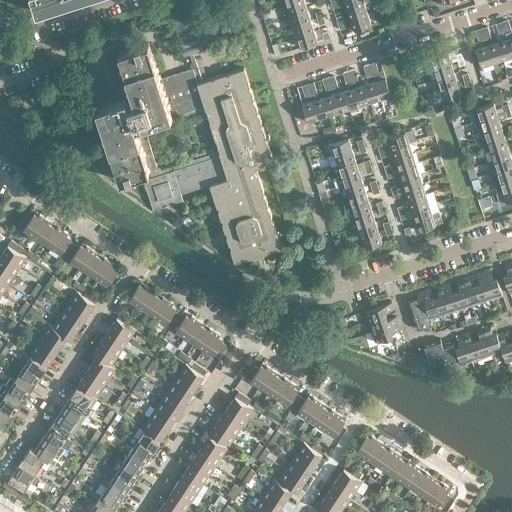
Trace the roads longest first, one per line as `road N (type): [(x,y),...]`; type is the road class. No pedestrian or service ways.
road 1 (unclassified): [(275,81),(511,4)]
road 2 (residential): [(0,470),(135,265)]
road 3 (residential): [(136,511),(248,342)]
road 4 (residential): [(511,313),(426,341),(410,333),(389,275)]
road 5 (residential): [(457,511),(467,491),(460,484),(361,418)]
road 6 (residential): [(410,268),(366,129)]
road 7 (residential): [(248,342),(135,265)]
road 8 (residential): [(361,418),(248,342)]
road 9 (residential): [(135,265),(20,193)]
